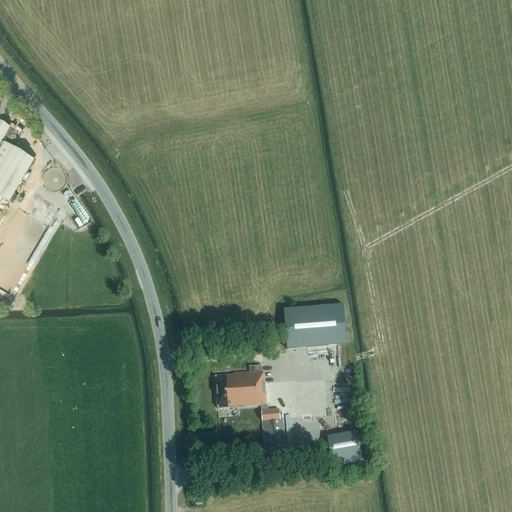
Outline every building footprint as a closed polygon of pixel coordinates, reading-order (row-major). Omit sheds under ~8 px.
[(0,195),(8,201),(33,159),(1,141),(10,127),(0,121),(0,195)] [(344,305),(284,309),(287,349),(347,344),(344,305)] [(333,369),(359,364),(358,359),(332,364),(333,369)] [(266,455),(286,453),(283,419),(281,419),(280,410),(269,411),(268,405),(267,405),(265,381),(263,381),(262,366),(250,367),(250,373),(234,374),(234,375),(216,376),(218,409),(261,406),(262,421),(266,455)] [(333,467),(363,462),(358,432),(328,437),(333,467)]
